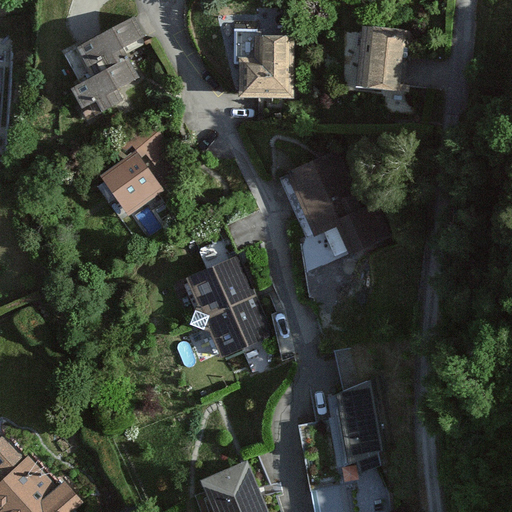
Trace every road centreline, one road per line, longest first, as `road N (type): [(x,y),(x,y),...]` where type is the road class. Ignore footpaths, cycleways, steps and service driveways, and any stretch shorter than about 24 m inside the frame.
road 1 (residential): [(465,0),(431,320),(434,511)]
road 2 (residential): [(317,401),(273,206),(148,0)]
